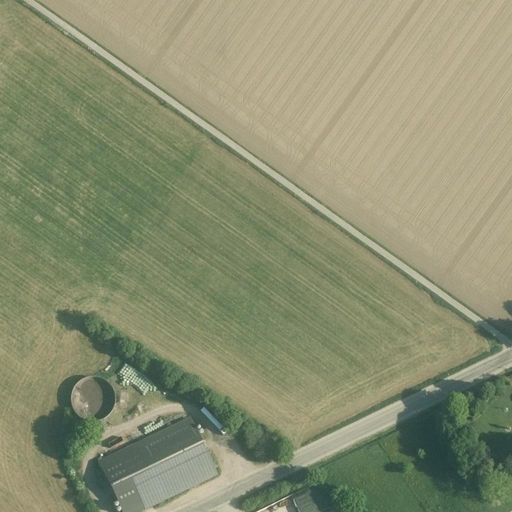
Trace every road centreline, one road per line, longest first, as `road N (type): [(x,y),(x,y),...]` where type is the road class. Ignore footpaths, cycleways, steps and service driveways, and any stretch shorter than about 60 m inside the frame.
road 1 (residential): [(29,0),(511,345)]
road 2 (unclassified): [(511,355),(191,511)]
